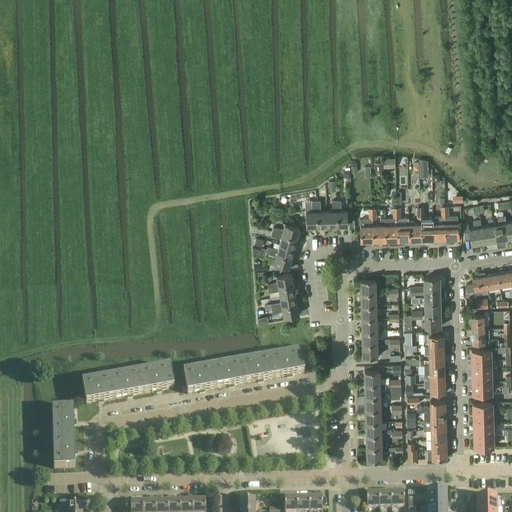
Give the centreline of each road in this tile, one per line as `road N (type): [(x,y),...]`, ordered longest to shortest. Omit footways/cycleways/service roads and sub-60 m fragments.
road 1 (track): [(0,362),(72,342),(148,337),(156,328),(150,215),(157,206),(297,183),(349,148),(379,142),(443,158),(464,204),(462,265)]
road 2 (residential): [(103,479),(98,426),(341,385)]
road 3 (residential): [(455,266),(460,472)]
road 4 (residential): [(341,318),(315,319),(307,269),(311,254),(338,254),(342,269)]
road 5 (residential): [(223,479),(348,478)]
road 6 (residential): [(103,479),(223,479)]
